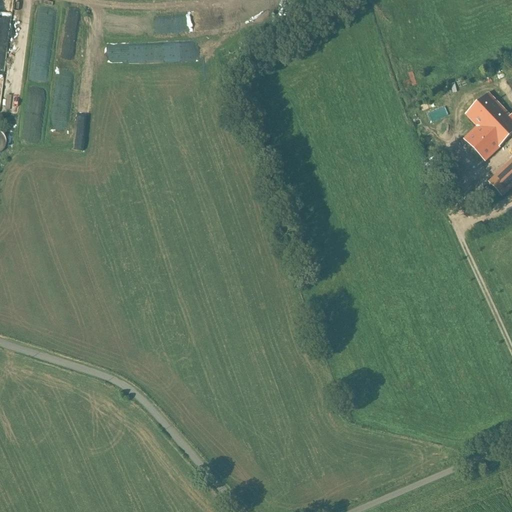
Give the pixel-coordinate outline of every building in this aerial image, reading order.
[(14,2),(10,20),(15,21),(13,29),(22,30),(23,21),(22,21),(25,4),(14,2)] [(10,44),(17,44),(17,40),(20,40),(20,33),(10,33),(10,44)] [(87,39),(75,132),(84,134),(96,40),(87,39)] [(487,95),(467,115),(479,127),(499,107),(487,95)] [(479,127),(465,141),(484,161),(511,135),(511,115),(509,118),(499,107),(479,127)] [(511,162),(489,184),(501,197),(511,186),(511,162)]
